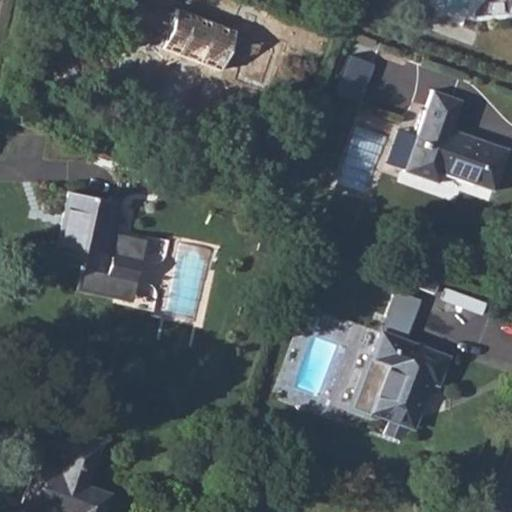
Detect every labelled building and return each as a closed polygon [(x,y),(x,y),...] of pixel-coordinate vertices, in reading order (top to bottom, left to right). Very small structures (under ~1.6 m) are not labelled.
[(151,42),(137,78),(169,91),(177,72),(209,84),(215,69),(217,69),(231,28),(174,7),(160,46),(151,42)] [(365,83),(339,74),(332,94),(357,104),(365,83)] [(416,136),(404,169),(435,180),(439,170),(489,189),(503,151),(447,131),(457,101),(432,92),(416,136)] [(67,190),(51,261),(78,267),(73,288),(114,297),(129,287),(137,252),(127,237),(107,232),(113,200),(67,190)] [(377,332),(367,360),(384,367),(368,411),(410,428),(427,382),(434,385),(444,357),(377,332)] [(34,463),(21,503),(44,511),(100,511),(106,496),(84,487),(98,444),(69,433),(60,461),(67,464),(64,473),(34,463)]
